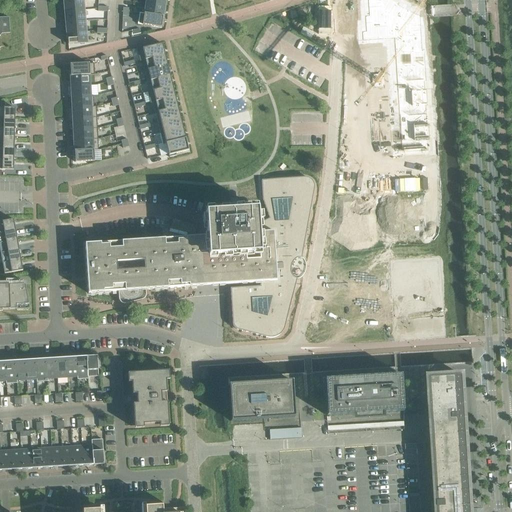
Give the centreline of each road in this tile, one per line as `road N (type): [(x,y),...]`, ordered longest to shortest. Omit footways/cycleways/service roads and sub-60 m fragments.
road 1 (secondary): [(466,0),(493,414)]
road 2 (secondary): [(506,413),(481,0)]
road 3 (residential): [(337,0),(334,137),(298,346)]
road 4 (residential): [(115,63),(138,158),(50,179)]
road 5 (residential): [(56,334),(50,179)]
road 6 (residential): [(50,179),(45,90),(0,85)]
road 7 (residential): [(187,346),(193,475)]
road 8 (residential): [(0,486),(120,479)]
